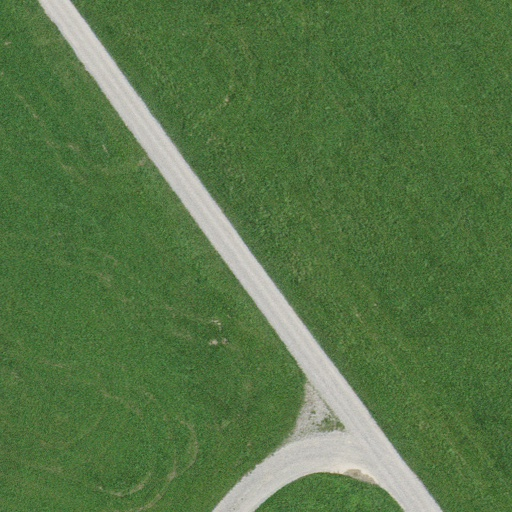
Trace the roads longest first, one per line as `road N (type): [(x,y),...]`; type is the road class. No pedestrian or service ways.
road 1 (track): [(53,0),(420,511)]
road 2 (track): [(236,511),(350,415)]
